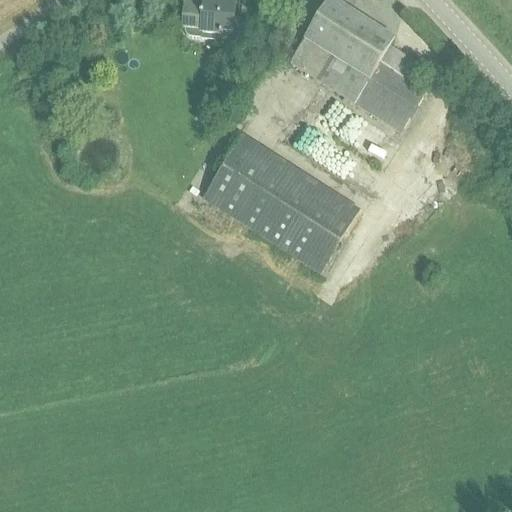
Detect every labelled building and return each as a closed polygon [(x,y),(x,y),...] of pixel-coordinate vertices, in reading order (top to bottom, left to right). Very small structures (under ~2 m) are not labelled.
[(379,66),(389,50),(394,41),(330,0),(329,0),(289,65),(400,136),(425,95),(379,66)] [(203,4),(203,7),(185,5),(182,31),(185,31),(184,34),(185,38),(188,39),(192,40),(217,42),(217,49),(247,52),(248,35),(242,34),(243,21),(234,21),(235,7),(203,4)] [(320,276),(360,214),(242,138),(202,200),(320,276)] [(332,176),(370,195),(380,175),(342,156),(332,176)] [(411,235),(469,185),(453,167),(396,217),(411,235)]
